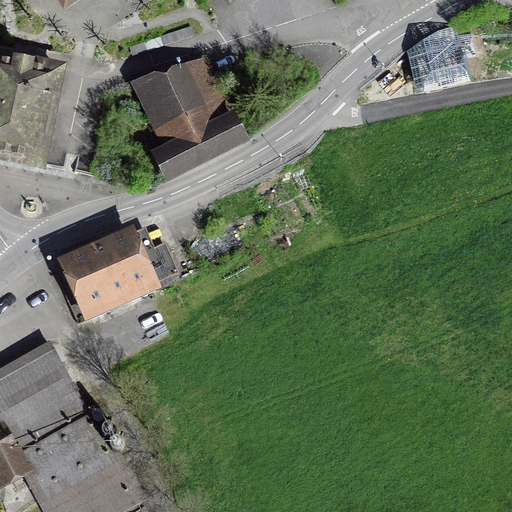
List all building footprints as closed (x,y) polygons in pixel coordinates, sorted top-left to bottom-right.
[(412,47),(422,88),(468,78),(464,58),(444,61),(438,32),(412,47)] [(153,185),(236,146),(203,77),(196,62),(132,92),(159,146),(139,156),(153,185)] [(46,122),(55,76),(0,65),(0,165),(36,172),(46,122)] [(140,287),(120,239),(47,269),(66,317),(140,287)] [(52,354),(0,382),(0,418),(53,511),(93,511),(130,491),(52,354)] [(0,478),(3,483),(26,469),(0,425),(0,478)] [(105,439),(108,440),(110,441),(113,440),(115,439),(116,437),(117,434),(117,432),(116,429),(114,428),(112,427),(110,426),(108,426),(106,427),(104,429),(103,431),(102,433),(103,435),(104,437),(105,439)] [(112,454),(115,455),(117,455),(120,455),(122,453),(123,451),(124,449),(124,446),(123,444),(121,442),(119,441),(117,441),(115,441),(113,442),(111,444),(110,445),(109,448),(110,450),(111,452),(112,454)]
